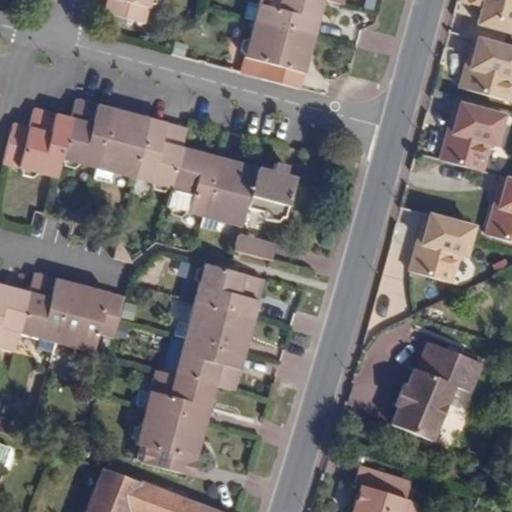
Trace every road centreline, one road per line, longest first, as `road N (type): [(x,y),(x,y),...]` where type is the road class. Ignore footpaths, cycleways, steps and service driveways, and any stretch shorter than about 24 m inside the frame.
road 1 (tertiary): [(392,143),(281,511)]
road 2 (residential): [(392,143),(49,56)]
road 3 (tertiary): [(431,0),(392,143)]
road 4 (residential): [(0,248),(123,280)]
